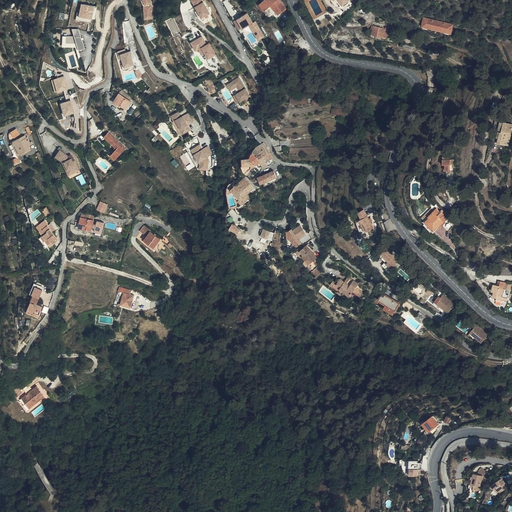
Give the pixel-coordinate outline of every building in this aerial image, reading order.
[(203,3),(200,0),(193,0),(198,8),(197,9),(202,18),(209,13),(203,3)] [(286,9),(278,0),(264,0),(259,4),(264,11),(271,5),(279,16),(286,9)] [(92,18),(95,5),(82,3),(79,16),(92,18)] [(154,18),(153,5),(144,6),(145,19),(154,18)] [(255,21),(253,23),(247,13),(237,19),(243,29),(250,25),(251,27),(252,26),(253,27),(252,28),(259,40),(264,36),(255,21)] [(173,35),(180,32),(173,17),(167,19),(173,35)] [(452,25),(424,18),(422,26),(451,33),(452,25)] [(385,28),(373,25),(371,34),(372,36),(373,37),(374,37),(375,36),(376,35),(386,37),(388,27),(385,26),(385,28)] [(82,40),(79,28),(73,28),(75,35),(63,35),(63,46),(78,46),(79,49),(85,47),(83,40),(82,40)] [(209,44),(207,45),(206,46),(204,43),(205,43),(202,37),(191,43),(195,51),(200,48),(203,54),(205,53),(208,58),(215,54),(209,44)] [(121,53),(125,67),(134,64),(130,50),(121,53)] [(68,88),(65,75),(54,78),(58,91),(68,88)] [(238,79),(229,84),(233,90),(236,88),(239,93),(235,95),(240,103),(244,100),(251,96),(240,78),(238,79)] [(211,95),(216,92),(209,82),(205,85),(211,95)] [(122,89),(120,93),(131,102),(133,99),(131,97),(122,89)] [(136,91),(131,97),(133,99),(140,105),(145,99),(136,91)] [(131,102),(120,93),(113,102),(119,105),(120,104),(121,105),(126,109),(131,102)] [(75,112),(71,99),(61,102),(65,114),(75,112)] [(133,99),(131,102),(134,104),(137,107),(138,107),(140,105),(133,99)] [(177,113),(170,116),(173,121),(175,121),(182,134),(189,130),(187,126),(193,123),(187,114),(180,117),(177,113)] [(271,127),(279,124),(276,115),(268,118),(271,127)] [(182,134),(175,121),(173,121),(172,122),(180,136),(182,134)] [(511,130),(511,124),(503,122),(501,133),(500,132),(498,141),(497,143),(508,146),(511,130)] [(20,134),(16,128),(10,132),(14,137),(20,134)] [(111,154),(116,158),(126,148),(109,132),(104,137),(116,149),(111,154)] [(24,139),(22,136),(10,142),(17,155),(30,149),(29,146),(33,144),(32,141),(30,142),(27,137),(26,137),(24,139)] [(267,147),(264,142),(257,146),(256,147),(261,153),(262,153),(263,155),(266,154),(270,151),(268,146),(267,147)] [(207,157),(213,154),(208,147),(202,150),(200,146),(192,151),(201,165),(201,170),(209,170),(209,160),(207,157)] [(261,153),(256,147),(251,153),(249,157),(242,158),(243,165),(242,166),(243,169),(245,172),(252,167),(256,164),(260,161),(265,159),(263,155),(262,153),(261,153)] [(60,149),(56,154),(59,156),(58,158),(62,161),(62,162),(63,161),(67,169),(69,168),(71,173),(79,169),(74,160),(73,161),(71,157),(69,158),(68,156),(66,157),(65,156),(66,154),(60,149)] [(270,151),(266,154),(271,164),(272,163),(272,162),(275,160),(270,151)] [(266,154),(263,155),(265,159),(267,162),(268,166),(271,164),(266,154)] [(63,161),(62,162),(68,175),(71,173),(69,168),(67,169),(63,161)] [(278,168),(274,170),(277,176),(278,179),(282,177),(278,168)] [(277,176),(274,170),(258,176),(260,183),(263,182),(277,176)] [(277,176),(263,182),(265,185),(278,179),(277,176)] [(256,189),(249,181),(248,183),(246,181),(244,181),(242,181),(240,183),(239,185),(239,186),(241,189),(236,192),(244,202),(250,197),(249,195),(247,193),(254,187),(256,189)] [(101,201),(98,209),(105,212),(109,204),(101,201)] [(460,211),(456,205),(450,210),(455,215),(460,211)] [(443,215),(439,211),(436,208),(428,216),(429,217),(424,221),(433,230),(437,226),(437,227),(446,218),(443,215)] [(358,220),(360,223),(362,222),(366,231),(368,230),(370,229),(373,228),(370,222),(368,219),(367,216),(358,220)] [(91,231),(94,220),(81,217),(78,228),(91,231)] [(47,244),(48,244),(51,242),(53,244),(57,241),(55,239),(56,237),(52,231),(50,228),(48,225),(49,224),(45,219),(39,224),(43,228),(39,231),(42,235),(40,236),(43,241),(44,240),(47,244)] [(454,227),(448,220),(443,224),(449,231),(454,227)] [(140,230),(147,235),(150,231),(151,230),(145,225),(143,226),(140,230)] [(294,245),(299,245),(298,244),(301,242),(300,240),(305,237),(298,226),(289,231),(291,240),(294,245)] [(272,240),(275,233),(264,228),(260,236),(272,240)] [(160,239),(150,231),(147,235),(144,240),(154,247),(160,239)] [(302,256),(305,260),(308,258),(311,262),(315,259),(313,255),(314,254),(307,244),(299,250),(303,255),(302,256)] [(400,260),(386,247),(380,253),(384,257),(382,259),(384,262),(382,265),(390,271),(400,260)] [(313,271),(312,271),(317,276),(322,272),(317,267),(313,270),(313,271)] [(330,284),(338,290),(339,288),(345,292),(349,296),(353,291),(360,296),(363,291),(356,286),(359,283),(352,278),(353,277),(349,274),(344,281),(340,278),(337,282),(333,279),(330,284)] [(500,285),(497,284),(493,283),(492,289),(491,288),(490,291),(493,295),(497,296),(498,295),(508,297),(511,284),(501,281),(500,285)] [(131,294),(132,291),(119,287),(118,291),(124,293),(120,305),(131,308),(134,295),(131,294)] [(32,294),(27,309),(38,314),(42,305),(37,303),(41,292),(34,289),(31,294),(32,294)] [(379,298),(386,303),(395,309),(399,303),(383,293),(379,298)] [(444,294),(437,303),(443,308),(449,312),(455,303),(444,294)] [(407,302),(405,300),(403,304),(405,308),(408,311),(411,313),(413,311),(413,306),(407,302)] [(395,309),(386,303),(383,307),(393,313),(395,309)] [(421,321),(426,315),(419,311),(415,317),(421,321)] [(449,322),(442,317),(440,319),(448,325),(449,322)] [(477,324),(474,328),(470,332),(476,337),(482,342),(489,333),(477,324)] [(21,398),(24,402),(26,401),(31,407),(44,396),(37,386),(21,398)] [(439,423),(433,415),(422,423),(428,432),(439,423)] [(408,460),(410,474),(421,473),(420,459),(408,460)] [(483,475),(482,474),(482,475),(474,473),(471,486),(474,486),(475,484),(480,485),(481,485),(482,481),(483,475)] [(500,482),(499,480),(492,486),(494,489),(495,488),(497,491),(499,494),(509,486),(503,479),(500,482)]
